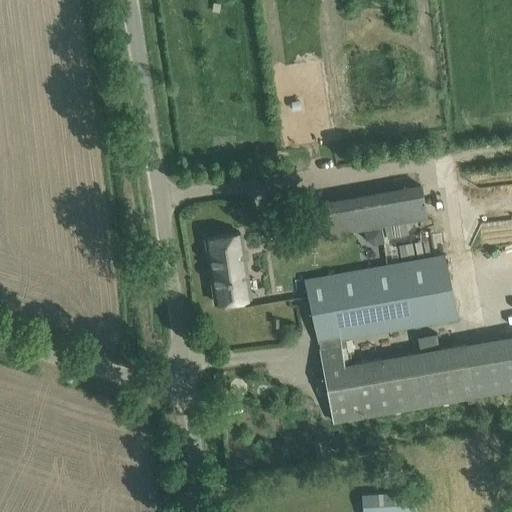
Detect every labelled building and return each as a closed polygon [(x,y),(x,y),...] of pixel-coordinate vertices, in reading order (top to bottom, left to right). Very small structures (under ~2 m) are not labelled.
[(296,205),(302,239),(427,217),(420,184),(296,205)] [(240,233),(226,235),(206,238),(216,303),(249,298),(240,233)] [(447,254),(305,279),(333,420),(511,390),(511,333),(438,347),(419,350),(345,363),(340,339),(459,316),(447,254)] [(436,332),(417,336),(419,350),(438,347),(436,332)] [(412,511),(411,491),(359,495),(360,511),(412,511)]
